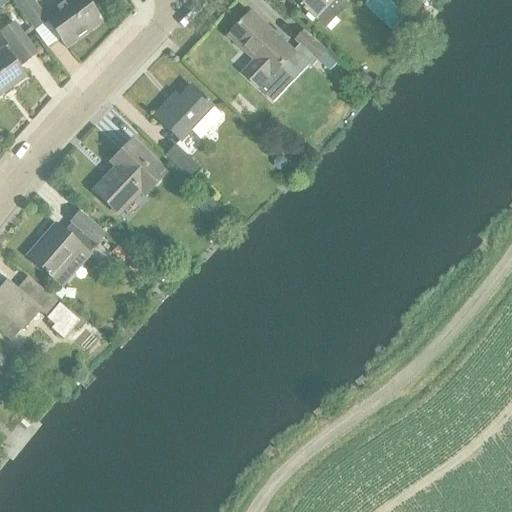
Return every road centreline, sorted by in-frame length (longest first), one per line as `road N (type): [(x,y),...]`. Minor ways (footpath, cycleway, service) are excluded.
road 1 (unclassified): [(254,511),(299,458),(392,389),(511,255)]
road 2 (residential): [(0,190),(172,5)]
